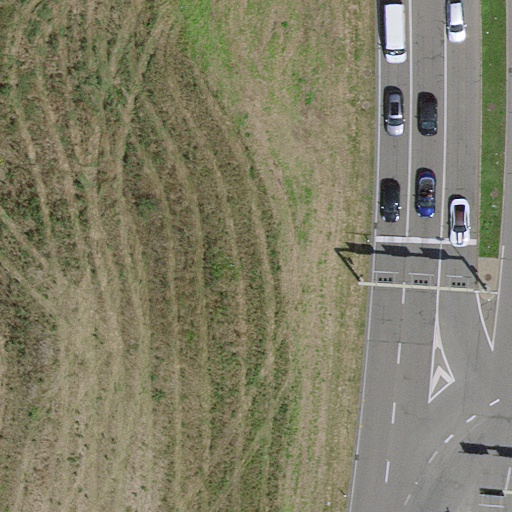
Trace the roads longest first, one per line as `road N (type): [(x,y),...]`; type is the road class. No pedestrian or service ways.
road 1 (secondary): [(435,0),(436,185),(427,277)]
road 2 (secondary): [(427,277),(408,478)]
road 3 (motorway): [(427,277),(496,401)]
